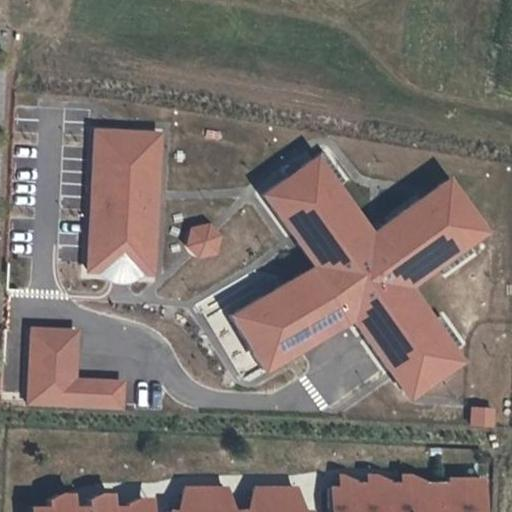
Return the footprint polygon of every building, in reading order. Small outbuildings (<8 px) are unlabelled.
[(150,273),(158,134),(94,131),(87,269),(107,270),(107,280),(130,281),(131,271),(150,273)] [(394,372),(405,392),(449,360),(405,287),(476,235),(445,191),(425,206),(420,198),(368,236),(313,158),(262,194),(312,266),(229,315),(261,369),(349,317),(384,377),(394,372)] [(420,198),(425,206),(445,191),(440,184),(420,198)] [(7,250),(23,250),(25,220),(8,220),(7,250)] [(26,405),(119,409),(120,382),(71,379),(74,330),(30,329),(26,405)] [(384,377),(396,399),(405,392),(394,372),(384,377)] [(470,407),(469,425),(489,426),(490,408),(470,407)] [(328,487),(327,511),(479,511),(480,478),(445,478),(445,483),(420,483),(420,480),(408,474),(408,487),(398,487),(398,484),(386,483),(386,480),(374,474),(374,487),(365,487),(365,483),(352,483),(352,480),(340,474),(340,487),(328,487)] [(249,510),(227,510),(223,487),(182,487),(179,510),(167,510),(166,511),(308,511),(308,510),(296,510),(293,487),(252,487),(249,510)] [(86,497),(86,505),(68,505),(68,509),(58,509),(58,493),(47,499),(46,506),(28,506),(27,511),(148,511),(149,509),(136,509),(136,497),(125,502),(125,506),(107,506),(107,509),(97,509),(97,492),(86,497)]
